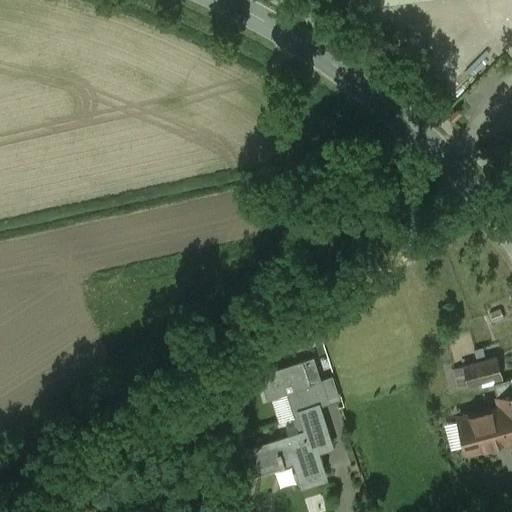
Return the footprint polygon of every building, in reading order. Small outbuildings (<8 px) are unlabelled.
[(306,297),(294,305),(297,316),(311,312),(306,297)] [(313,356),(258,374),(266,399),(285,393),(297,430),(299,429),(301,433),(292,436),(291,436),(248,450),(255,472),(257,471),(255,468),(279,460),(281,466),(285,465),(283,459),(296,455),(305,481),(301,483),(302,484),(324,477),(316,450),(330,445),(317,404),(327,401),(327,400),(320,380),(321,380),(313,356)] [(496,357),(463,366),(468,384),(491,378),(493,383),(502,380),(496,357)] [(463,366),(453,369),(458,387),(468,384),(463,366)] [(321,380),(320,380),(327,400),(337,397),(330,377),(321,380)] [(511,387),(510,378),(502,380),(493,383),(499,406),(509,441),(509,442),(511,440),(511,387)] [(499,406),(458,417),(468,452),(509,441),(499,406)] [(245,449),(235,453),(241,472),(251,468),(245,449)]
